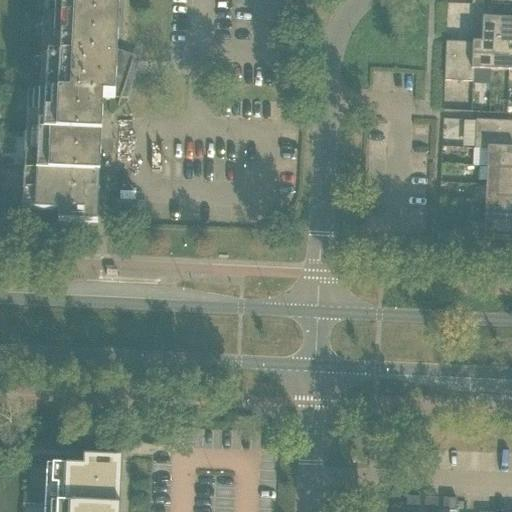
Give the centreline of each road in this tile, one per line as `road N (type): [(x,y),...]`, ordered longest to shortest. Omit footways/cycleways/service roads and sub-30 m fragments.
road 1 (tertiary): [(315,308),(0,294)]
road 2 (tertiary): [(0,352),(313,367)]
road 3 (residential): [(511,480),(307,474)]
road 4 (tertiary): [(313,367),(511,376)]
road 5 (tertiary): [(511,316),(315,308)]
road 6 (residential): [(330,59),(201,51),(202,0)]
road 7 (residential): [(330,59),(320,233)]
